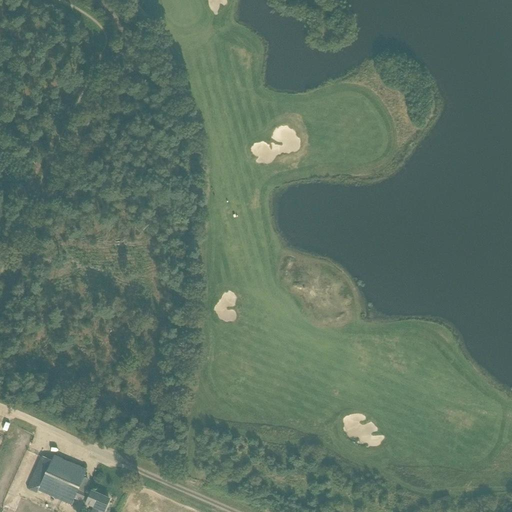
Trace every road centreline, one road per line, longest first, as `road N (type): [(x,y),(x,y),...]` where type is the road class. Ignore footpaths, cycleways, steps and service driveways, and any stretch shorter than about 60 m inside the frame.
road 1 (track): [(0,300),(119,50),(116,17),(92,0)]
road 2 (unclassified): [(235,511),(0,407)]
